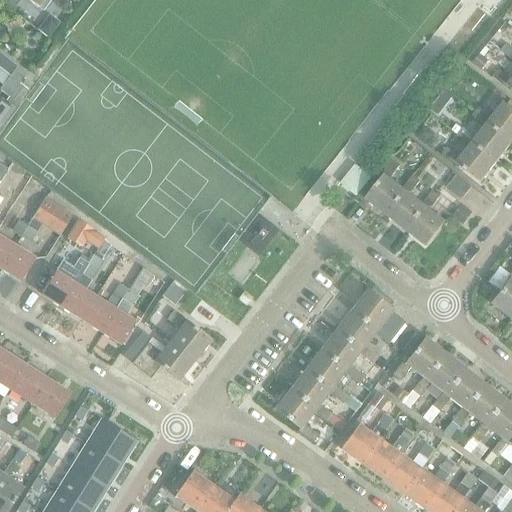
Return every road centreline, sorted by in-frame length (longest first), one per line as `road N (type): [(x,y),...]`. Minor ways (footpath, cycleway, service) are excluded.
road 1 (residential): [(179,428),(0,316)]
road 2 (residential): [(205,397),(333,241)]
road 3 (residential): [(366,511),(205,397)]
road 4 (residential): [(439,311),(348,243),(333,241)]
